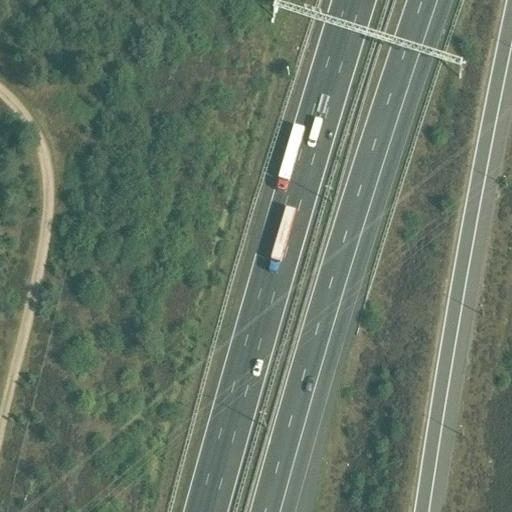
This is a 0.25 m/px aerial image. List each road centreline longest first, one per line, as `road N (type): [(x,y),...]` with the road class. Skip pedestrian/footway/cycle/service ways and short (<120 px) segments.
road 1 (motorway): [(277,511),(430,0)]
road 2 (motorway): [(354,0),(206,511)]
road 3 (motorway): [(425,511),(511,33)]
road 4 (track): [(0,91),(39,142),(47,188),(39,271),(0,420)]
